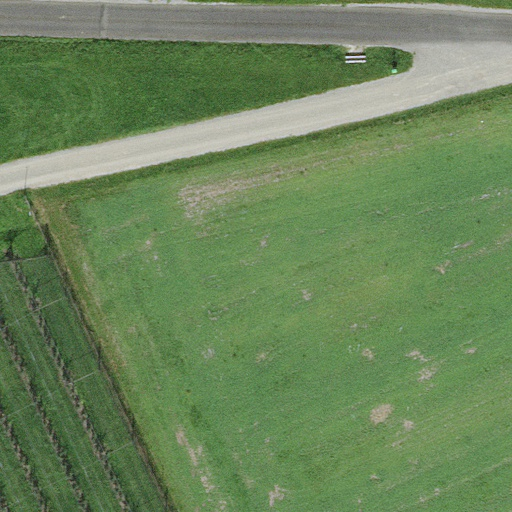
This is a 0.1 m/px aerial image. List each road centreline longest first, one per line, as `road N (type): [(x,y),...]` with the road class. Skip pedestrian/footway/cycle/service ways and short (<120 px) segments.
road 1 (unclassified): [(0,22),(511,37)]
road 2 (track): [(0,181),(452,76),(474,36)]
